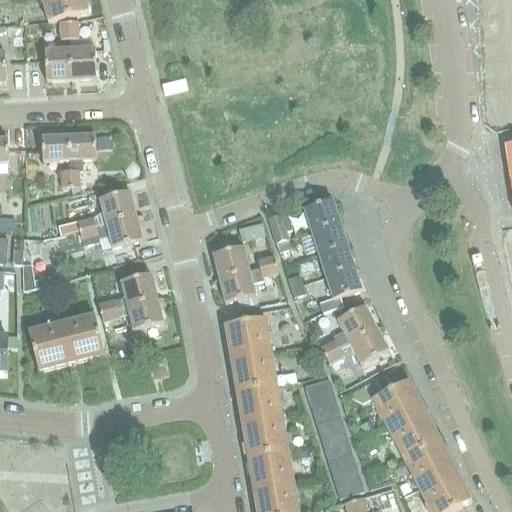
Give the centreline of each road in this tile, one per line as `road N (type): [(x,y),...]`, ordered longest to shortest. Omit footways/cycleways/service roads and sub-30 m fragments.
road 1 (residential): [(403,201),(396,260),(502,511)]
road 2 (residential): [(403,201),(349,179),(318,180),(180,234)]
road 3 (residential): [(0,418),(75,429),(212,411)]
road 4 (residential): [(511,342),(480,214),(445,176)]
road 5 (residential): [(212,411),(180,234)]
road 6 (residential): [(445,176),(459,141),(442,0)]
road 7 (residential): [(143,104),(0,113)]
road 8 (residential): [(180,234),(143,104)]
